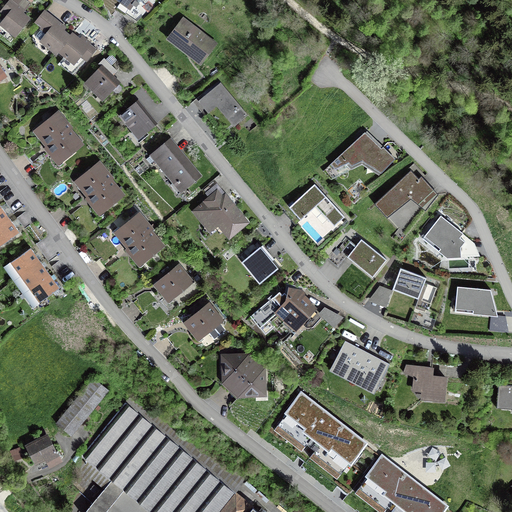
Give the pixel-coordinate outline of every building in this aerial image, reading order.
[(21,7),(12,0),(9,0),(0,11),(0,12),(6,17),(1,24),(16,36),(30,20),(18,10),(21,7)] [(117,0),(120,2),(117,8),(125,14),(132,4),(137,8),(139,4),(135,0),(117,0)] [(72,34),(70,36),(61,28),(59,27),(61,24),(45,10),(36,21),(43,27),(35,36),(57,54),(59,51),(74,63),(81,56),(86,60),(96,49),(87,41),(86,42),(84,44),(72,34)] [(218,44),(183,18),(165,41),(200,67),(218,44)] [(100,67),(83,85),(102,103),(121,84),(113,76),(118,72),(104,58),(98,65),(100,67)] [(248,116),(220,83),(199,102),(207,110),(216,102),(237,126),(248,116)] [(156,124),(137,102),(122,115),(141,137),(156,124)] [(70,127),(57,111),(35,130),(46,143),(48,146),(46,148),(48,150),(59,163),(82,145),(68,129),(70,127)] [(396,160),(367,132),(330,166),(336,171),(362,160),(381,172),(396,160)] [(191,168),(168,140),(147,158),(151,164),(155,160),(172,180),(169,183),(177,193),(200,174),(193,166),(191,168)] [(112,178),(98,162),(76,181),(87,195),(89,197),(88,198),(90,201),(100,213),(123,195),(110,179),(112,178)] [(374,206),(387,218),(411,200),(425,211),(431,205),(418,192),(425,184),(411,171),(374,206)] [(314,185),(288,209),(300,222),(316,206),(334,228),(344,219),(314,185)] [(219,189),(194,210),(207,225),(216,219),(230,235),(246,222),(219,189)] [(80,198),(76,193),(72,196),(75,201),(80,198)] [(0,246),(19,233),(14,226),(11,222),(6,215),(2,210),(0,207),(0,246)] [(152,230),(139,214),(117,232),(127,244),(130,247),(128,249),(130,252),(140,264),(162,246),(150,231),(152,230)] [(466,235),(441,216),(424,238),(447,257),(467,257),(466,235)] [(387,262),(361,242),(347,259),(373,280),(387,262)] [(281,268),(263,246),(241,265),(259,287),(281,268)] [(32,251),(12,264),(39,303),(58,289),(52,280),(50,276),(44,269),(41,264),(36,256),(32,251)] [(195,283),(180,264),(153,286),(168,305),(195,283)] [(427,280),(400,270),(392,291),(379,286),(368,302),(386,309),(393,292),(419,302),(427,280)] [(280,292),(250,317),(260,330),(278,312),(292,324),(301,322),(307,326),(311,327),(321,317),(334,329),(345,319),(325,308),(320,314),(304,299),(304,291),(288,288),(287,301),(280,292)] [(497,316),(491,292),(457,288),(455,312),(491,315),(489,332),(509,334),(505,317),(497,316)] [(223,320),(209,303),(186,322),(200,338),(208,331),(215,339),(226,329),(220,322),(223,320)] [(362,349),(345,340),(329,369),(330,370),(331,367),(375,390),(389,364),(382,360),(381,362),(378,361),(363,353),(361,351),(362,349)] [(228,387),(231,389),(233,392),(238,396),(265,395),(264,369),(249,369),(248,354),(222,356),(222,381),(228,387)] [(432,368),(417,367),(413,390),(421,390),(420,397),(445,399),(446,377),(432,375),(432,368)] [(109,388),(94,375),(55,422),(71,434),(109,388)] [(511,383),(499,383),(497,405),(511,406),(511,383)] [(82,511),(262,511),(236,492),(246,478),(134,390),(68,474),(83,486),(91,477),(103,486),(82,511)] [(365,442),(302,394),(275,429),(302,450),(307,444),(315,450),(310,456),(338,478),(365,442)] [(34,438),(25,443),(35,463),(45,458),(49,466),(63,459),(48,431),(46,432),(43,427),(32,433),(34,438)] [(439,511),(445,505),(384,457),(357,492),(382,511),(383,511),(388,507),(394,511),(439,511)]
